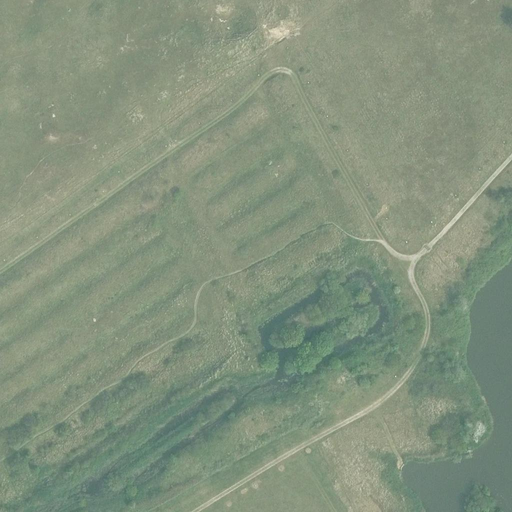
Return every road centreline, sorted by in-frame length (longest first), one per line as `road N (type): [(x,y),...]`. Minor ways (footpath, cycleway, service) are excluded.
road 1 (track): [(384,246),(281,69),(0,270)]
road 2 (track): [(413,261),(411,283),(426,330),(408,373),(353,418),(195,511)]
road 3 (track): [(511,153),(413,261)]
